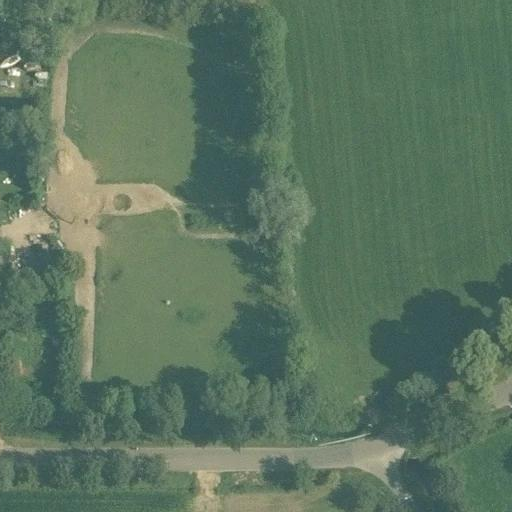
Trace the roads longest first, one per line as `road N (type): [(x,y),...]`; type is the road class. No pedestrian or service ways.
road 1 (unclassified): [(378,446),(317,459),(0,460)]
road 2 (unclassified): [(378,446),(511,389)]
